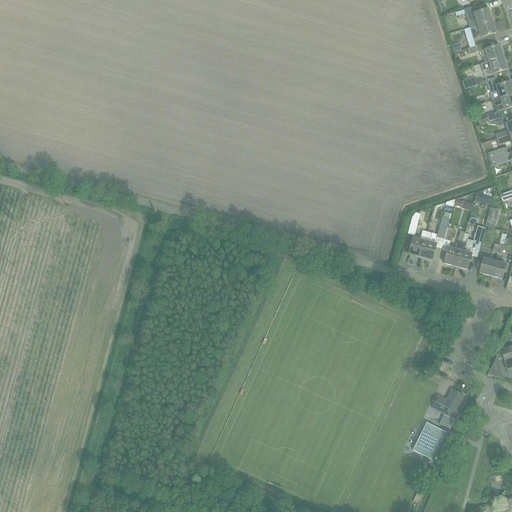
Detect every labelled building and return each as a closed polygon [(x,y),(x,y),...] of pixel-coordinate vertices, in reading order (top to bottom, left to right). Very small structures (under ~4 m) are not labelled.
[(487,10),(485,4),(464,11),(470,29),(492,22),(488,10),(487,10)] [(496,34),(492,22),(470,29),(475,47),(496,40),(494,34),(496,34)] [(498,46),(496,40),(475,47),(468,49),(470,55),(479,52),(481,58),(487,56),(489,62),(503,58),(499,46),(498,46)] [(507,70),(503,58),(489,62),(491,69),(483,71),(485,77),(487,83),(507,76),(505,71),(507,70)] [(509,83),(507,77),(507,76),(487,83),(492,101),(500,99),(511,94),(511,86),(511,82),(509,83)] [(511,94),(500,99),(492,101),(496,113),(487,116),(487,115),(478,118),(480,124),(489,121),(489,122),(498,119),(511,114),(511,94)] [(495,135),(495,136),(497,139),(511,134),(511,114),(498,119),(500,126),(505,124),(508,131),(495,135)] [(511,134),(497,139),(499,146),(511,141),(511,145),(511,134)] [(489,153),(491,160),(507,155),(505,148),(489,153)] [(493,167),(509,162),(507,155),(491,160),(493,167)] [(511,191),(500,195),(503,202),(511,199),(511,191)] [(412,218),(408,235),(415,237),(421,215),(416,213),(412,218)] [(437,245),(442,246),(444,241),(447,229),(451,214),(445,213),(443,218),(442,218),(435,244),(430,243),(432,234),(427,233),(421,258),(432,261),(437,245)] [(481,244),(485,229),(477,227),(473,242),(481,244)] [(454,230),(447,229),(444,241),(450,242),(454,230)] [(421,258),(427,233),(422,231),(420,240),(413,238),(409,255),(421,258)] [(455,267),(462,242),(465,233),(460,232),(455,250),(448,248),(444,264),(455,267)] [(468,271),(472,255),(472,254),(465,252),(467,244),(462,242),(455,267),(468,271)] [(490,277),(495,262),(483,259),(479,274),(490,277)] [(506,265),(495,262),(490,277),(502,280),(506,265)] [(511,372),(511,346),(501,350),(508,373),(511,372)] [(504,380),(497,357),(487,375),(504,380)] [(452,419),(464,397),(452,391),(447,401),(439,397),(433,409),(452,419)] [(450,430),(455,421),(444,416),(440,425),(450,430)] [(446,433),(427,423),(413,451),(432,460),(446,433)]
